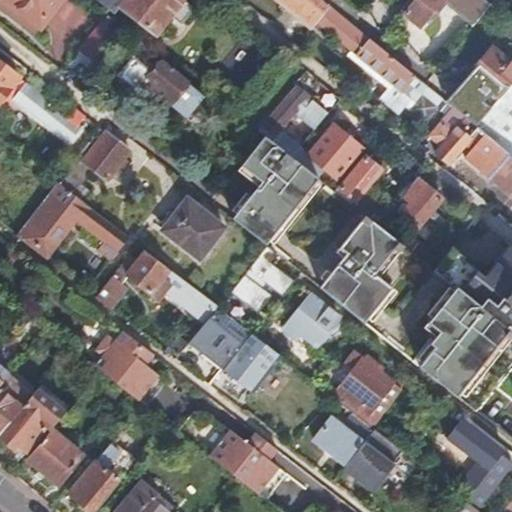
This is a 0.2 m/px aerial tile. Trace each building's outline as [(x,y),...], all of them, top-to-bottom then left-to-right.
[(5,0),(40,28),(61,0),(5,0)] [(114,0),(155,33),(170,15),(181,23),(193,8),(183,0),(114,0)] [(406,104),(424,84),(323,0),(282,0),(312,24),(315,20),(355,53),(395,86),(390,92),(383,100),(398,112),(406,104)] [(483,0),(415,0),(404,13),(419,27),(441,0),(442,0),(473,25),(490,5),(483,0)] [(437,7),(414,34),(423,42),(446,15),(437,7)] [(107,15),(85,43),(98,54),(120,25),(107,15)] [(477,127),(499,100),(511,85),(511,62),(494,46),(470,74),(478,81),(455,108),(470,121),(477,127)] [(395,86),(355,53),(350,59),(390,92),(395,86)] [(161,60),(144,80),(187,116),(204,94),(161,60)] [(20,78),(0,62),(0,104),(3,101),(10,106),(10,105),(13,101),(66,143),(80,125),(86,117),(73,107),(66,115),(26,83),(26,84),(27,86),(25,88),(17,82),(19,79),(20,78)] [(25,84),(19,79),(17,82),(25,88),(27,86),(25,84)] [(264,133),(265,134),(293,155),(299,148),(279,130),(295,112),(315,129),(332,109),(300,82),(263,125),(268,129),(264,133)] [(443,98),(424,84),(406,104),(425,120),(443,98)] [(511,85),(499,100),(477,127),(511,156),(511,85)] [(462,131),(470,121),(455,108),(452,107),(440,122),(452,131),(456,126),(462,131)] [(511,156),(477,127),(470,121),(462,131),(456,126),(452,131),(440,122),(429,136),(440,145),(436,152),(448,162),(468,137),(475,143),(465,155),(489,176),(492,175),(511,192),(511,156)] [(80,125),(66,143),(69,145),(83,127),(80,125)] [(334,125),(306,157),(334,181),(362,149),(334,125)] [(101,129),(58,182),(66,188),(82,201),(90,191),(78,182),(90,167),(106,179),(129,150),(101,129)] [(265,134),(239,167),(260,183),(255,189),(249,196),(235,214),(232,218),(265,243),(268,239),(275,230),(314,181),(317,177),(293,155),(265,134)] [(382,169),(367,156),(341,189),(337,193),(362,214),(377,226),(394,204),(374,187),(370,184),(373,180),(382,169)] [(260,183),(239,167),(235,173),(255,189),(260,183)] [(416,177),(402,196),(411,203),(403,213),(420,227),(443,197),(416,177)] [(319,184),(314,181),(275,230),(268,239),(273,242),(319,184)] [(82,201),(66,188),(56,201),(48,195),(16,234),(25,241),(27,238),(45,255),(75,218),(103,242),(97,250),(111,261),(129,238),(118,229),(85,204),(82,201)] [(230,210),(235,214),(249,196),(244,192),(230,210)] [(187,199),(162,231),(199,259),(224,227),(187,199)] [(476,219),(462,208),(448,227),(462,238),(476,219)] [(377,226),(362,214),(338,244),(345,250),(341,255),(335,263),(327,273),(322,279),(317,286),(352,313),(378,279),(373,275),(394,248),(399,252),(403,247),(391,237),(380,228),(377,226)] [(398,228),(391,237),(403,247),(435,272),(443,263),(398,228)] [(334,249),(341,255),(345,250),(338,244),(334,249)] [(446,281),(455,288),(511,335),(511,246),(510,245),(496,263),(487,274),(464,257),(446,281)] [(373,275),(378,279),(399,252),(394,248),(373,275)] [(113,274),(95,296),(106,304),(108,301),(112,304),(125,289),(121,285),(129,275),(158,300),(172,283),(176,287),(183,279),(146,250),(137,261),(129,255),(113,274)] [(259,254),(232,291),(258,309),(273,289),(284,297),(295,281),(259,254)] [(318,276),(322,279),(327,273),(323,270),(318,276)] [(390,288),(378,279),(352,313),(363,322),(368,315),(379,302),(390,288)] [(423,318),(428,322),(453,291),(448,287),(423,318)] [(395,292),(390,288),(379,302),(368,315),(373,320),(395,292)] [(438,343),(420,367),(447,389),(477,412),(495,386),(510,366),(511,363),(511,335),(455,288),(453,291),(428,322),(441,332),(444,335),(438,343)] [(312,296),(283,331),(296,341),(300,337),(315,348),(340,317),(312,296)] [(220,307),(188,343),(252,392),(283,357),(254,335),(220,307)] [(437,337),(441,332),(428,322),(425,327),(437,337)] [(140,344),(122,330),(114,340),(106,334),(93,350),(101,356),(93,366),(99,371),(138,400),(158,374),(144,362),(133,354),(140,344)] [(430,336),(411,360),(420,367),(438,343),(430,336)] [(151,353),(140,344),(133,354),(144,362),(151,353)] [(356,368),(334,395),(351,410),(370,425),(401,388),(395,383),(377,368),(380,364),(368,354),(364,358),(354,351),(346,360),(356,368)] [(0,386),(3,383),(9,376),(12,373),(0,363),(0,386)] [(495,386),(511,399),(511,367),(510,366),(495,386)] [(139,401),(145,406),(166,379),(158,374),(138,400),(139,401)] [(0,386),(0,388),(4,392),(14,379),(9,376),(3,383),(0,386)] [(0,388),(0,435),(23,408),(34,395),(14,379),(4,392),(0,388)] [(25,410),(1,439),(15,450),(19,445),(28,452),(49,427),(51,429),(66,411),(40,388),(39,389),(34,395),(23,408),(25,410)] [(331,414),(310,439),(374,492),(397,464),(396,464),(404,453),(370,425),(351,410),(341,422),(331,414)] [(90,437),(102,447),(118,427),(106,418),(90,437)] [(505,451),(464,418),(447,438),(480,464),(459,491),(480,507),(511,467),(511,463),(501,455),(505,451)] [(238,477),(256,491),(277,464),(269,458),(247,441),(230,428),(208,454),(238,477)] [(51,429),(26,460),(56,486),(81,455),(51,429)] [(277,449),(255,432),(247,441),(269,458),(277,449)] [(113,440),(69,493),(92,511),(136,460),(113,440)] [(277,464),(256,491),(265,498),(286,471),(277,464)] [(178,511),(156,494),(162,488),(146,475),(114,511),(178,511)] [(511,511),(511,497),(502,511),(511,511)]
